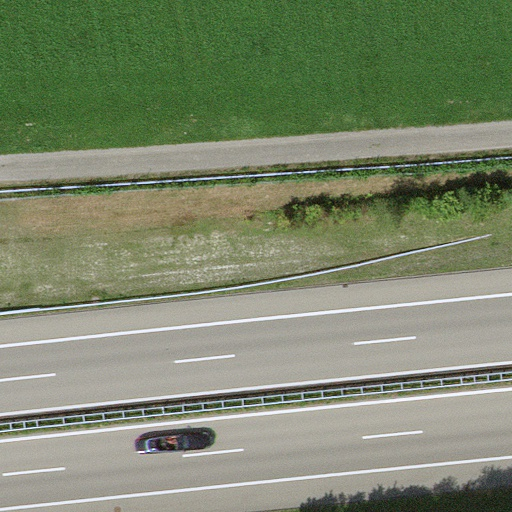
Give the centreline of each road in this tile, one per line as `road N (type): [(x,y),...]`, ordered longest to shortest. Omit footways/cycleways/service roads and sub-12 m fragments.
road 1 (motorway): [(0,477),(511,424)]
road 2 (motorway): [(511,330),(0,382)]
road 3 (track): [(0,174),(511,146)]
